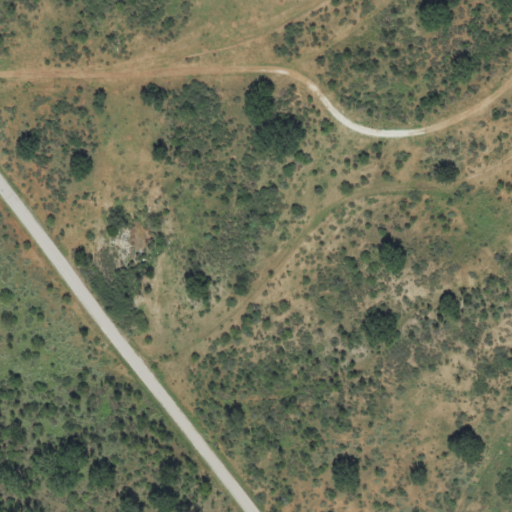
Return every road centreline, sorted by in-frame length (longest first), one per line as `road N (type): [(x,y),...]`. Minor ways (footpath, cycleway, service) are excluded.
road 1 (track): [(143,374),(254,286),(324,211),(388,185),(470,177),(511,154)]
road 2 (residential): [(251,511),(0,187)]
